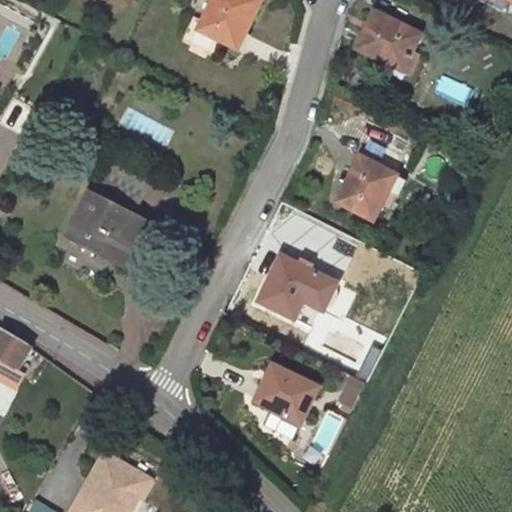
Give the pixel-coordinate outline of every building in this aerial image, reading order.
[(245,34),(262,0),(212,0),(202,21),(193,17),(181,41),(215,58),(223,43),(235,49),(243,33),(245,34)] [(411,53),(420,35),(374,11),(355,48),(386,63),(387,61),(403,69),(411,53)] [(411,53),(403,69),(410,72),(418,56),(411,53)] [(113,153),(91,195),(131,215),(153,173),(113,153)] [(361,157),(337,202),(373,221),(389,191),(387,190),(395,175),(361,157)] [(402,178),(395,175),(387,190),(389,191),(393,194),(402,178)] [(91,195),(90,194),(67,236),(121,265),(143,221),(131,215),(91,195)] [(281,256),(258,302),(295,320),(310,290),(308,289),(316,273),(281,256)] [(32,348),(2,330),(0,333),(0,362),(16,372),(32,348)] [(16,372),(0,362),(0,378),(16,387),(24,376),(16,372)] [(255,402),(271,410),(263,425),(295,441),(303,424),(302,423),(319,388),(273,365),(255,402)] [(363,385),(350,379),(343,392),(357,398),(363,385)] [(140,501),(152,480),(105,453),(88,482),(95,486),(90,494),(84,490),(70,511),(121,511),(131,495),(140,501)] [(88,482),(84,490),(90,494),(95,486),(88,482)] [(121,511),(133,511),(140,501),(131,495),(121,511)]
